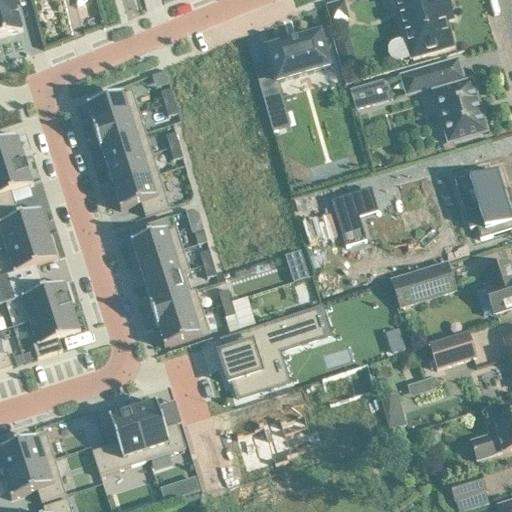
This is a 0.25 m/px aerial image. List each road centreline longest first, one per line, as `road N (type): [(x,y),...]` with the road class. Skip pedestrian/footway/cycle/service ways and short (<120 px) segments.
road 1 (residential): [(121,365),(124,338),(41,84),(141,43)]
road 2 (residential): [(0,415),(100,382),(121,365)]
